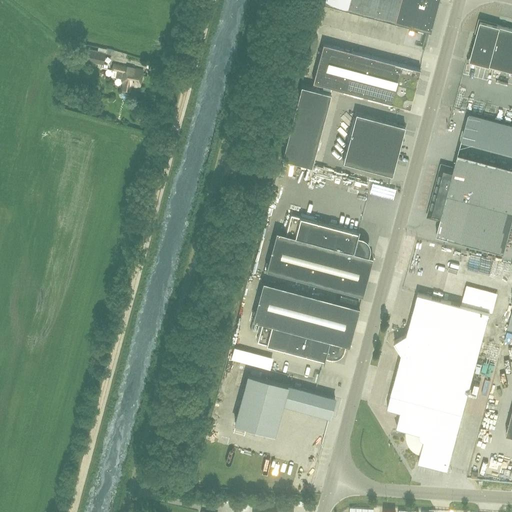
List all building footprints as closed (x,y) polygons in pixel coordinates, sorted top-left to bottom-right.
[(438,0),(323,0),(323,2),(430,31),(438,0)] [(511,29),(480,21),(470,60),(511,71),(511,29)] [(312,81),(410,107),(420,69),(323,43),(312,81)] [(102,64),(105,53),(88,49),(86,60),(102,64)] [(143,70),(125,66),(125,67),(113,64),(112,70),(116,70),(115,77),(123,79),(122,83),(123,83),(121,90),(130,91),(131,85),(139,87),(143,70)] [(331,93),(301,85),(282,158),(311,166),(331,93)] [(356,112),(349,137),(343,161),(391,175),(405,125),(361,114),(356,112)] [(454,167),(446,165),(440,168),(429,212),(432,217),(440,219),(436,234),(504,252),(511,222),(511,167),(458,153),(454,167)] [(276,231),(266,270),(362,295),(373,256),(367,255),(368,251),(368,247),(367,244),(365,241),(363,239),(357,237),(358,231),(357,232),(291,214),(286,233),(276,231)] [(359,307),(263,281),(252,320),(262,322),(257,341),(323,359),(323,360),(324,360),(326,354),(330,355),(333,356),(336,355),(339,353),(341,351),(342,348),(343,344),(349,345),(359,307)] [(402,353),(391,394),(387,407),(401,411),(397,426),(407,429),(406,434),(407,440),(409,444),(412,449),(416,452),(421,454),(419,461),(449,469),(463,413),(490,312),(418,293),(407,333),(395,341),(402,353)] [(281,404),(330,417),(335,398),(248,374),(235,423),(273,433),(281,404)]
